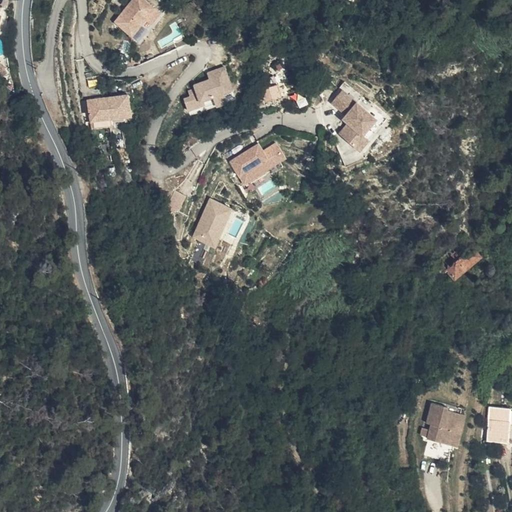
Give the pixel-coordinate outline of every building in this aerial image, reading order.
[(0,0),(0,14),(8,16),(9,11),(11,3),(0,0)] [(141,0),(126,19),(144,34),(167,5),(161,0),(141,0)] [(8,16),(0,14),(0,18),(10,20),(12,12),(9,11),(8,16)] [(7,63),(7,66),(14,73),(18,71),(14,62),(9,60),(7,63)] [(225,65),(206,71),(209,80),(187,87),(189,96),(183,98),(187,111),(203,106),(205,110),(222,105),(220,97),(234,93),(225,65)] [(290,86),(289,82),(272,87),(276,100),(293,95),(293,94),(290,86)] [(341,89),(328,104),(348,121),(337,134),(359,152),(369,140),(364,136),(378,120),(341,89)] [(102,119),(105,118),(120,116),(143,113),(140,91),(117,95),(118,99),(114,99),(114,95),(99,97),(102,119)] [(121,124),(120,116),(105,118),(106,126),(121,124)] [(270,143),(242,161),(252,176),(271,163),(276,170),(280,168),(297,157),(287,142),(277,148),(279,150),(276,152),(275,150),(270,143)] [(271,163),(252,176),(256,183),(276,170),(271,163)] [(191,238),(215,249),(233,209),(209,198),(191,238)] [(486,236),(480,241),(472,231),(471,232),(468,235),(470,237),(448,254),(448,259),(450,263),(448,264),(458,276),(488,252),(492,244),(486,236)] [(433,418),(429,433),(452,439),(456,424),(454,424),(458,407),(450,405),(450,402),(434,397),(428,417),(433,418)] [(502,438),(510,440),(511,431),(511,407),(504,406),(496,404),(489,435),(502,438)] [(456,424),(452,439),(459,441),(467,409),(458,407),(454,424),(456,424)]
